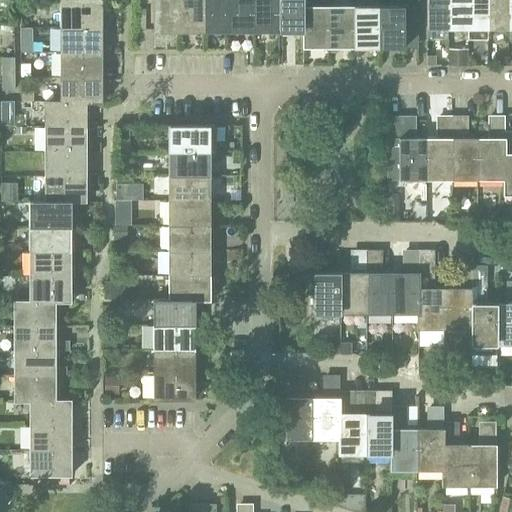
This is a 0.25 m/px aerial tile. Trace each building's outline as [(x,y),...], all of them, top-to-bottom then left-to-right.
[(152,0),(153,33),(179,33),(179,0),(152,0)] [(204,0),(179,0),(179,33),(204,32),(204,0)] [(204,0),(204,32),(229,32),(228,0),(204,0)] [(228,0),(229,32),(254,32),(253,0),(228,0)] [(278,0),(253,0),(254,32),(279,32),(278,0)] [(278,0),(279,32),(301,32),(303,32),(303,5),(304,5),(303,0),(278,0)] [(303,0),(304,5),(303,5),(303,32),(301,32),(302,48),(329,47),(329,5),(328,5),(327,0),(303,0)] [(426,0),(426,27),(447,27),(447,0),(426,0)] [(466,0),(447,0),(447,27),(467,27),(466,0)] [(487,0),(466,0),(467,27),(468,27),(468,40),(487,39),(487,27),(488,27),(487,0)] [(507,0),(487,0),(488,27),(508,27),(507,0)] [(59,3),(59,27),(101,27),(101,2),(59,3)] [(354,5),(329,5),(329,47),(337,47),(353,47),(354,47),(354,5)] [(378,5),(354,5),(354,47),(360,47),(379,47),(378,5)] [(378,5),(379,47),(403,47),(403,5),(378,5)] [(145,28),(145,8),(135,8),(135,28),(145,28)] [(101,27),(59,27),(59,51),(101,51),(101,27)] [(20,38),(32,38),(32,28),(20,28),(20,38)] [(448,49),(447,55),(448,66),(467,66),(468,49),(448,49)] [(101,76),(101,51),(59,51),(59,76),(101,76)] [(435,65),(435,56),(426,56),(426,65),(435,65)] [(30,64),(20,64),(20,76),(30,76),(30,64)] [(59,76),(59,101),(59,102),(85,102),(85,103),(101,103),(101,76),(59,76)] [(14,90),(14,77),(2,77),(2,90),(14,90)] [(21,101),(33,101),(33,91),(21,91),(21,101)] [(15,125),(15,107),(15,101),(0,101),(1,125),(15,125)] [(59,102),(59,101),(44,101),(44,127),(85,126),(85,103),(85,102),(59,102)] [(492,137),(478,137),(478,178),(503,178),(503,129),(505,129),(504,114),(492,114),(492,137)] [(398,179),(426,178),(425,137),(412,138),(411,115),(399,115),(400,138),(398,138),(398,179)] [(426,178),(453,178),(452,115),(440,115),(440,137),(425,137),(426,178)] [(453,178),(478,178),(478,137),(464,138),(464,115),(452,115),(453,178)] [(44,127),(44,151),(85,151),(85,126),(44,127)] [(168,126),(168,151),(209,150),(209,126),(168,126)] [(511,129),(505,129),(503,129),(503,178),(503,193),(511,193),(511,129)] [(119,161),(129,161),(129,151),(120,150),(119,161)] [(209,150),(168,151),(168,175),(209,175),(209,150)] [(85,151),(44,151),(44,175),(85,175),(85,151)] [(69,201),(85,202),(85,175),(44,175),(44,201),(69,201)] [(168,175),(168,200),(209,200),(209,175),(168,175)] [(14,184),(1,184),(1,201),(14,201),(14,184)] [(127,184),(115,184),(116,200),(127,200),(127,184)] [(209,200),(168,200),(168,224),(209,224),(209,200)] [(44,201),(28,201),(28,227),(69,227),(69,201),(44,201)] [(398,221),(398,210),(386,210),(386,221),(398,221)] [(209,249),(209,224),(168,224),(168,249),(209,249)] [(113,225),(113,239),(125,239),(125,225),(113,225)] [(69,227),(28,227),(28,251),(70,251),(69,227)] [(209,249),(168,249),(168,275),(209,275),(209,249)] [(314,273),(312,272),(313,314),(339,314),(339,272),(325,272),(325,249),(313,249),(314,273)] [(339,272),(339,314),(366,313),(365,249),(354,249),(354,271),(339,272)] [(377,249),(365,249),(366,313),(392,313),(392,271),(378,271),(377,249)] [(418,249),(406,249),(406,271),(392,271),(392,313),(417,313),(418,313),(418,249)] [(445,329),(445,287),(430,287),(430,249),(418,249),(418,313),(417,313),(417,329),(445,329)] [(70,251),(28,251),(28,275),(70,275),(70,251)] [(470,280),(471,280),(471,264),(459,265),(459,287),(445,287),(445,329),(469,329),(470,329),(470,280)] [(471,264),(471,280),(470,280),(470,329),(469,329),(469,344),(497,344),(497,303),(484,303),(484,264),(471,264)] [(28,275),(28,301),(54,301),(54,302),(70,302),(70,275),(28,275)] [(168,275),(168,299),(168,300),(194,300),(194,301),(209,301),(209,275),(168,275)] [(497,303),(497,344),(511,344),(511,279),(511,280),(511,303),(497,303)] [(115,281),(103,281),(104,299),(116,299),(115,281)] [(168,300),(168,299),(153,299),(153,324),(194,323),(194,301),(194,300),(168,300)] [(28,301),(13,301),(13,326),(54,326),(54,302),(54,301),(28,301)] [(101,308),(101,324),(114,324),(114,315),(102,315),(102,308),(101,308)] [(194,323),(153,324),(153,349),(194,349),(194,323)] [(54,351),(54,326),(13,326),(13,351),(54,351)] [(102,349),(116,349),(116,335),(102,335),(102,349)] [(339,344),(339,353),(348,353),(348,344),(339,344)] [(153,373),(194,373),(194,349),(153,349),(153,373)] [(13,351),(13,376),(54,376),(54,374),(54,372),(54,366),(54,351),(13,351)] [(400,354),(391,354),(391,368),(404,367),(404,358),(400,354)] [(426,379),(430,370),(420,366),(417,376),(426,379)] [(468,380),(468,370),(458,370),(458,380),(468,380)] [(153,373),(153,400),(194,400),(194,373),(153,373)] [(286,439),(313,439),(313,398),(299,398),(298,375),(286,375),(286,398),(285,398),(286,439)] [(327,397),(313,398),(313,439),(338,439),(339,439),(339,391),(340,390),(339,375),(327,375),(327,397)] [(54,376),(13,376),(14,402),(29,402),(29,401),(54,400),(54,399),(54,376)] [(118,393),(117,376),(105,376),(105,393),(118,393)] [(352,390),(340,390),(339,391),(339,439),(338,439),(338,454),(364,455),(364,413),(352,413),(352,390)] [(364,455),(390,456),(391,456),(391,406),(392,390),(379,390),(380,413),(364,413),(364,455)] [(70,399),(54,399),(54,400),(29,401),(29,402),(29,425),(70,425),(70,399)] [(403,406),(391,406),(391,456),(390,456),(390,470),(416,470),(417,428),(403,428),(403,406)] [(416,470),(441,470),(442,470),(443,421),(444,406),(431,406),(431,428),(417,428),(416,470)] [(454,421),(443,421),(442,470),(441,470),(441,485),(469,485),(469,444),(455,444),(454,421)] [(482,444),(469,444),(469,485),(495,485),(496,443),(494,443),(494,421),(483,422),(482,444)] [(70,425),(29,425),(29,450),(70,450),(70,425)] [(29,450),(29,476),(70,476),(70,450),(29,450)] [(338,494),(338,507),(350,510),(350,494),(338,494)] [(508,511),(511,498),(503,496),(498,511),(508,511)]
